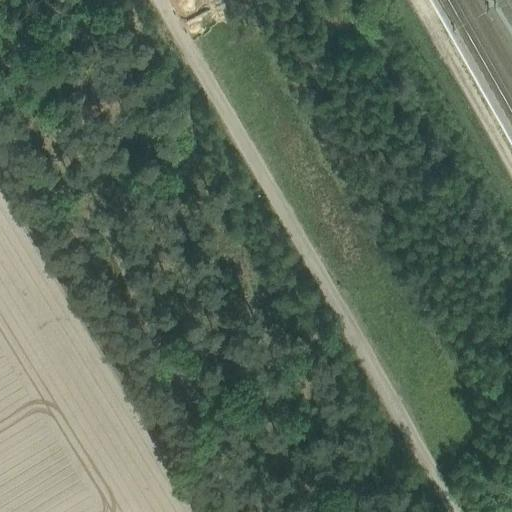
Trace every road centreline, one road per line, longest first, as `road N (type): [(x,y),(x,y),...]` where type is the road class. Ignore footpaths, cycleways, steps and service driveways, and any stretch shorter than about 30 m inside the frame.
road 1 (unclassified): [(456,511),(161,0)]
road 2 (track): [(511,161),(420,0)]
